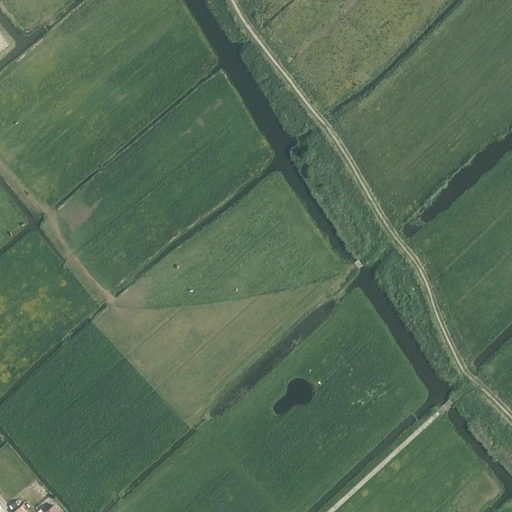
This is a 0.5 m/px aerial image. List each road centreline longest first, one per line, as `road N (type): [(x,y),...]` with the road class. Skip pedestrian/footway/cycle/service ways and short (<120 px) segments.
road 1 (track): [(511,419),(462,371),(410,256),(231,0)]
road 2 (track): [(474,383),(331,511)]
